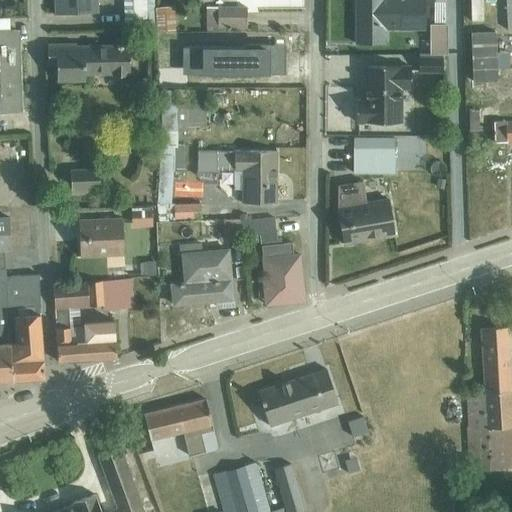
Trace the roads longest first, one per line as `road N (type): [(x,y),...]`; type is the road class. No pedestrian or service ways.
road 1 (residential): [(35,0),(57,402)]
road 2 (residential): [(316,0),(314,317)]
road 3 (residential): [(57,402),(314,317)]
road 4 (residential): [(314,317),(511,251)]
